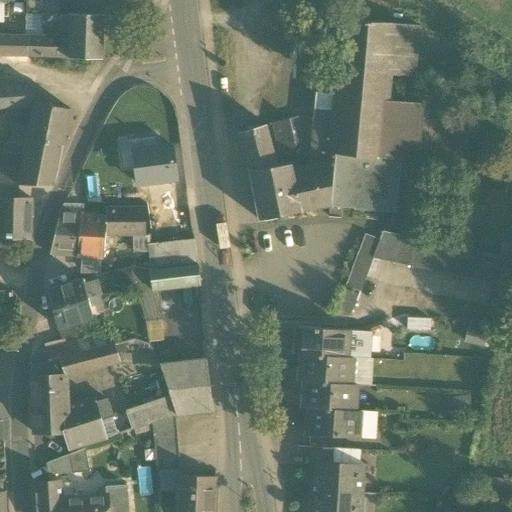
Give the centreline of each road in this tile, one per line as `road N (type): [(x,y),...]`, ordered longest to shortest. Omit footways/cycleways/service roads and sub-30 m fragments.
road 1 (residential): [(21,511),(19,413),(44,221),(130,56),(191,39)]
road 2 (tertiary): [(247,511),(191,39)]
